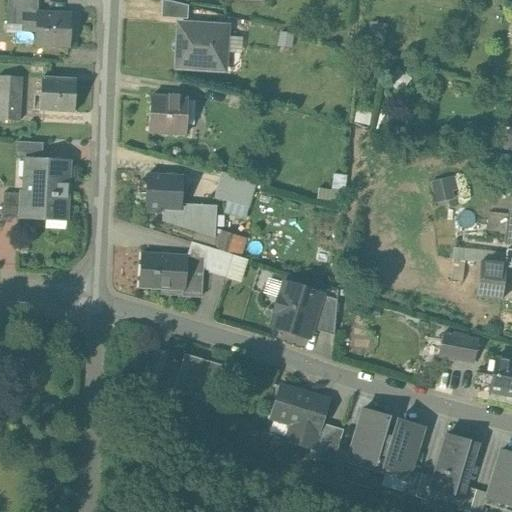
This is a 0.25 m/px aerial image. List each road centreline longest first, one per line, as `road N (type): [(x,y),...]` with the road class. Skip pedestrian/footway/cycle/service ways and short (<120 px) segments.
road 1 (residential): [(92,306),(345,382),(511,419)]
road 2 (residential): [(92,306),(110,0)]
road 3 (residential): [(88,511),(92,306)]
